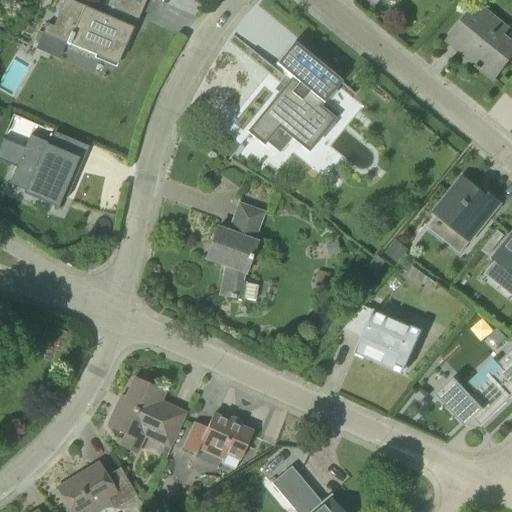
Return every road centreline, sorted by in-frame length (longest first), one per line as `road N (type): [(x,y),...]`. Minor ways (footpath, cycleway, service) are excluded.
road 1 (residential): [(483,482),(114,317)]
road 2 (residential): [(114,317),(166,107),(236,0)]
road 3 (residential): [(511,159),(319,0)]
road 4 (residential): [(0,486),(58,433),(98,373),(114,317)]
